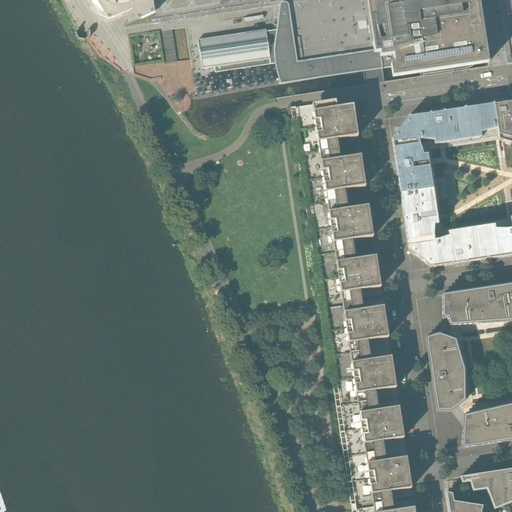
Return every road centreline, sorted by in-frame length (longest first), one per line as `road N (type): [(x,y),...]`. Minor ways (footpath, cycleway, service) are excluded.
road 1 (residential): [(397,290),(368,103),(511,83)]
road 2 (residential): [(423,466),(397,290)]
